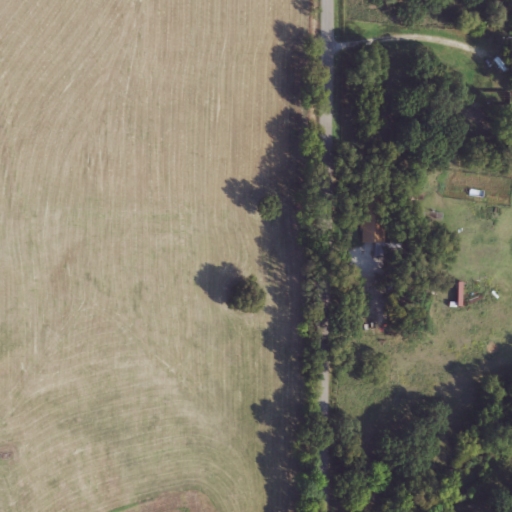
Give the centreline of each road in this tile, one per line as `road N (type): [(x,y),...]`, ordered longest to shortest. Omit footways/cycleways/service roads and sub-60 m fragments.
road 1 (tertiary): [(320,260),(327,0)]
road 2 (tertiary): [(317,511),(320,260)]
